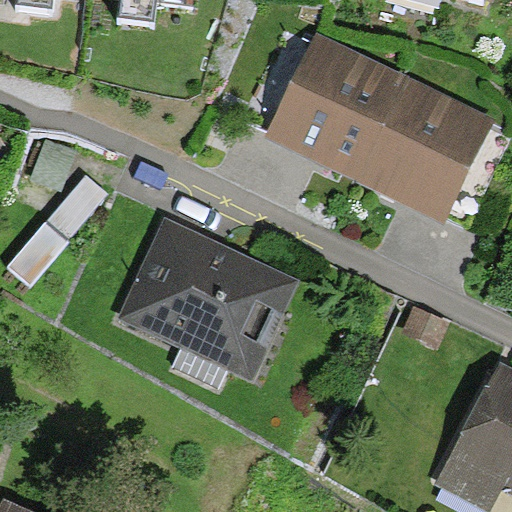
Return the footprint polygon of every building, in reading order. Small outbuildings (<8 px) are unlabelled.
[(446,0),(495,13),(498,0),(446,0)] [(272,139),(361,182),(410,83),(321,40),(272,139)] [(500,127),(410,83),(361,182),(452,226),(500,127)] [(37,285),(115,194),(92,176),(15,267),(37,285)] [(162,213),(111,319),(252,387),(304,282),(162,213)] [(510,484),(511,484),(511,369),(504,365),(444,481),(494,510),(510,484)]
